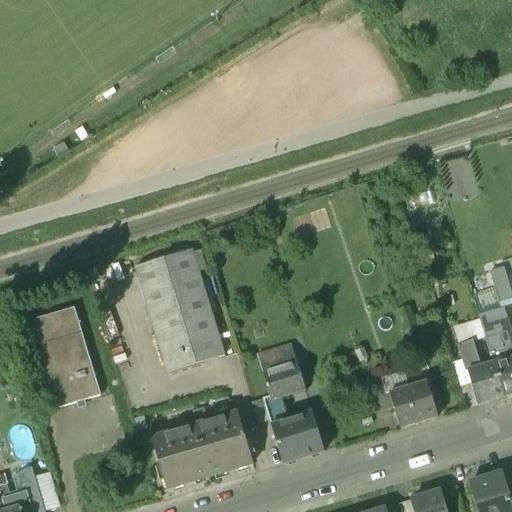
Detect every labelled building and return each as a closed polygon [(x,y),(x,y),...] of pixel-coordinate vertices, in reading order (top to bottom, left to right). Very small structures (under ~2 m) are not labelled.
[(438,166),(454,204),(484,192),(468,153),(438,166)] [(191,252),(134,269),(146,309),(145,309),(165,374),(223,356),(191,252)] [(504,269),(489,273),(498,304),(511,300),(511,297),(506,276),(504,269)] [(25,324),(50,412),(101,398),(76,310),(25,324)] [(511,335),(510,329),(497,332),(500,341),(511,337),(511,335)] [(511,337),(500,341),(505,358),(492,362),(502,396),(511,393),(511,337)] [(472,340),(459,344),(461,353),(474,349),(472,340)] [(492,362),(479,366),(474,349),(461,353),(470,382),(464,383),(466,390),(472,388),(477,404),(502,396),(492,362)] [(295,364),(261,375),(268,397),(269,401),(280,398),(303,391),(295,364)] [(425,381),(387,393),(398,428),(436,417),(425,381)] [(299,417),(287,421),(280,398),(269,401),(268,397),(261,400),(280,464),(322,452),(309,407),(298,411),(299,417)] [(235,414),(151,439),(165,486),(249,461),(235,414)] [(502,474),(469,484),(478,511),(511,511),(511,507),(507,491),(502,474)] [(6,488),(0,489),(0,501),(4,501),(9,499),(6,488)] [(446,511),(441,492),(410,502),(413,511),(446,511)] [(20,511),(19,507),(7,510),(4,501),(0,501),(0,511),(20,511)] [(413,511),(410,502),(399,505),(400,511),(413,511)]
